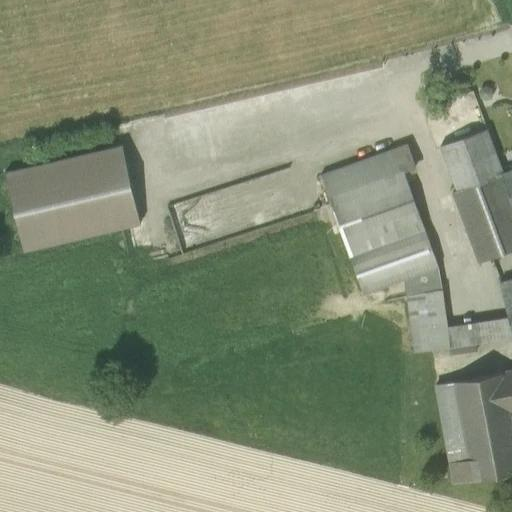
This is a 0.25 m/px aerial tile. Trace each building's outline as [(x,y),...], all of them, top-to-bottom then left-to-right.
[(486,129),(439,146),(456,191),(502,173),(486,129)] [(406,144),(320,175),(349,256),(424,229),(403,171),(415,167),(406,144)] [(152,229),(130,150),(9,183),(31,263),(152,229)] [(511,169),(502,173),(456,191),(451,192),(478,263),(511,250),(511,169)] [(424,229),(349,256),(362,294),(403,279),(437,267),(424,229)] [(437,267),(403,279),(406,295),(441,290),(437,267)] [(511,279),(499,283),(503,300),(511,297),(511,279)] [(447,326),(441,290),(406,295),(411,332),(430,330),(430,329),(447,326)] [(511,297),(503,300),(508,317),(511,334),(511,297)] [(511,337),(511,334),(508,317),(447,326),(430,329),(430,330),(433,350),(511,337)] [(433,350),(430,330),(411,332),(414,353),(433,350)] [(511,372),(454,383),(461,424),(508,415),(511,414),(511,372)] [(454,383),(435,387),(449,463),(468,460),(461,424),(454,383)] [(511,437),(508,415),(461,424),(468,460),(472,482),(511,474),(511,437)] [(468,460),(449,463),(453,486),(472,482),(468,460)]
